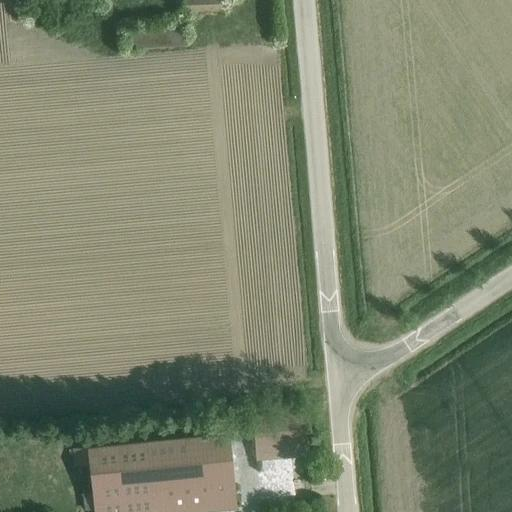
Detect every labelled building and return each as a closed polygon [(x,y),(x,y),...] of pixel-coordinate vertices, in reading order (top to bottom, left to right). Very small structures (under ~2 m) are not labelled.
[(221,0),(184,0),(185,12),(222,10),(221,0)] [(126,49),(188,46),(187,24),(124,27),(126,49)] [(257,460),(309,455),(306,412),(254,416),(257,460)] [(228,433),(87,448),(94,511),(208,511),(237,509),(228,433)] [(64,454),(66,467),(80,465),(78,452),(64,454)]
